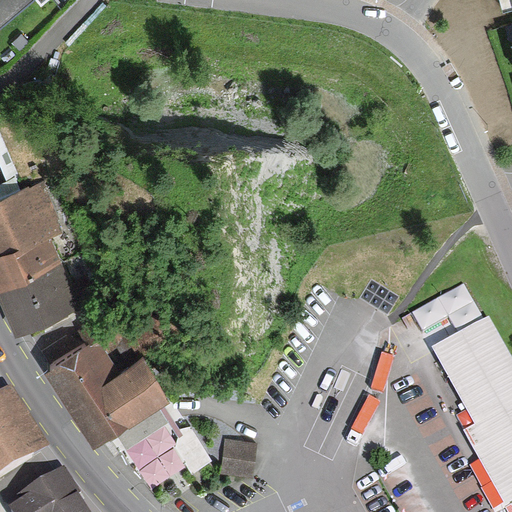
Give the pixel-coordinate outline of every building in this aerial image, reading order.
[(0,0),(0,20),(24,0),(0,0)] [(61,229),(43,181),(0,197),(0,286),(17,329),(49,316),(95,298),(87,278),(69,285),(49,234),(61,229)] [(88,344),(45,373),(91,443),(163,396),(139,360),(178,334),(161,308),(127,330),(114,310),(80,332),(88,344)] [(511,357),(491,320),(486,323),(433,352),(476,430),(464,436),(503,506),(511,500),(511,357)] [(0,478),(40,454),(5,397),(0,400),(0,478)] [(125,436),(161,479),(189,457),(197,467),(217,451),(173,397),(125,436)] [(253,444),(228,442),(225,475),(250,477),(253,444)] [(87,511),(62,472),(25,496),(28,501),(13,510),(13,511),(87,511)]
